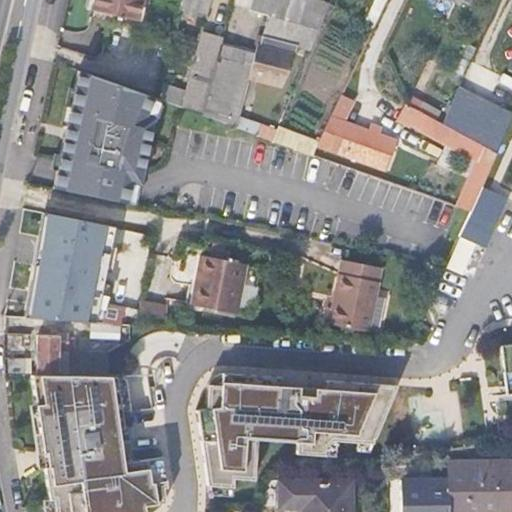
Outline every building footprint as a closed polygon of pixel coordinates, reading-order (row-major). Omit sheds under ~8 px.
[(135,29),(141,0),(94,0),(91,19),(135,29)] [(209,0),(183,0),(176,31),(200,36),(209,0)] [(330,2),(323,0),(253,0),(251,10),(269,15),(319,29),(330,2)] [(319,29),(269,15),(264,35),(261,45),(258,45),(256,54),(252,66),(249,80),(281,89),(299,46),(311,48),(319,29)] [(204,32),(182,107),(198,112),(204,114),(222,45),(225,38),(204,32)] [(246,51),(222,45),(204,114),(237,127),(240,117),(229,114),(239,83),(247,85),(252,66),(242,63),(246,51)] [(182,107),(80,70),(54,189),(161,209),(166,182),(123,174),(131,131),(192,143),(198,112),(182,107)] [(504,111),(460,89),(443,124),(453,129),(484,145),(486,147),(504,111)] [(310,122),(285,113),(274,140),(314,154),(318,141),(304,135),(310,122)] [(368,128),(333,116),(318,147),(387,171),(398,139),(380,132),(368,128)] [(274,140),(278,130),(264,125),(242,117),(240,117),(237,127),(274,140)] [(382,127),(371,123),(368,128),(380,132),(382,127)] [(448,139),(480,153),(484,145),(453,129),(448,139)] [(480,153),(458,206),(472,212),(484,186),(498,153),(486,147),(484,145),(480,153)] [(510,197),(484,186),(472,212),(461,236),(487,247),(510,197)] [(464,277),(476,246),(459,239),(446,270),(464,277)] [(248,265),(204,256),(194,306),(238,315),(248,265)] [(383,267),(344,258),(331,322),(371,330),(383,267)] [(73,315),(73,320),(120,324),(120,311),(87,308),(90,265),(45,261),(41,312),(73,315)] [(142,301),(138,325),(168,327),(169,302),(142,301)] [(37,335),(37,375),(107,377),(108,360),(67,359),(68,337),(37,335)] [(511,344),(502,345),(505,369),(509,394),(511,393),(511,344)] [(26,361),(4,360),(5,374),(26,375),(26,361)] [(222,385),(209,385),(207,409),(197,410),(208,486),(234,487),(235,479),(255,480),(258,439),(298,442),(297,454),(325,456),(326,448),(334,441),(374,444),(374,438),(398,385),(327,380),(327,389),(280,386),(281,377),(222,373),(222,385)] [(37,375),(31,375),(48,500),(53,499),(55,511),(145,511),(145,506),(168,487),(164,458),(124,463),(119,429),(125,428),(117,377),(107,377),(37,375)] [(511,511),(511,460),(450,461),(450,511),(511,511)] [(352,511),(352,480),(280,481),(280,508),(304,507),(304,511),(352,511)]
